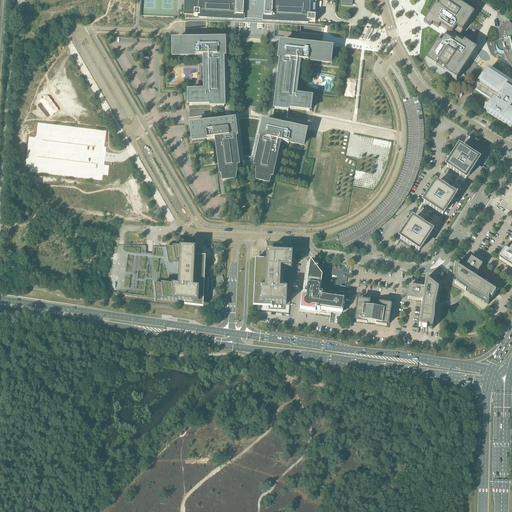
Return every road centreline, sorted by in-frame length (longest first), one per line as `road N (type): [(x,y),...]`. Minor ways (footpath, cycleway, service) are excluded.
road 1 (track): [(0,326),(139,352),(246,356),(283,375),(411,410),(430,425),(420,447),(423,471),(402,511)]
road 2 (unclassified): [(305,235),(357,219),(390,183),(403,124),(383,70),(400,55)]
road 3 (primary): [(0,309),(235,346)]
road 4 (primary): [(235,346),(452,377)]
road 5 (primary): [(213,330),(0,299)]
road 6 (primary): [(460,365),(261,337)]
road 7 (track): [(12,11),(0,201)]
road 8 (primary): [(503,511),(508,379)]
road 9 (unclassified): [(305,235),(319,253),(425,270)]
road 10 (unclassified): [(204,234),(138,125)]
